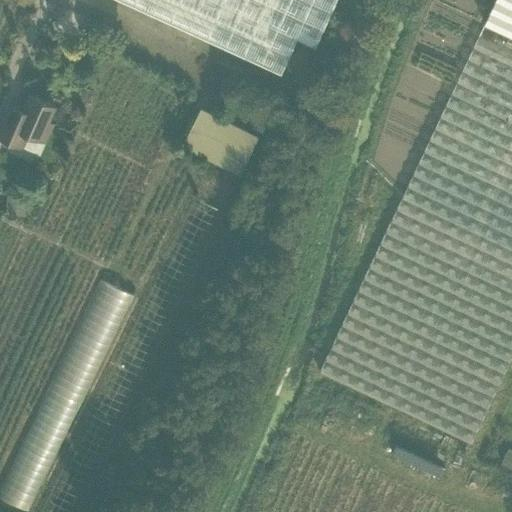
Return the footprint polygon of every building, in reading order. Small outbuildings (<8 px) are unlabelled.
[(115,0),(293,81),(330,0),(115,0)] [(511,0),(494,0),(320,370),(471,441),(511,354),(511,0)] [(6,108),(0,121),(0,136),(23,147),(29,134),(41,139),(46,141),(54,123),(49,121),(56,106),(29,94),(22,111),(17,113),(6,108)] [(202,107),(182,144),(239,173),(258,136),(202,107)] [(26,215),(29,196),(8,193),(5,211),(26,215)] [(34,510),(129,290),(97,277),(3,497),(34,510)] [(399,443),(394,452),(439,476),(443,468),(399,443)]
